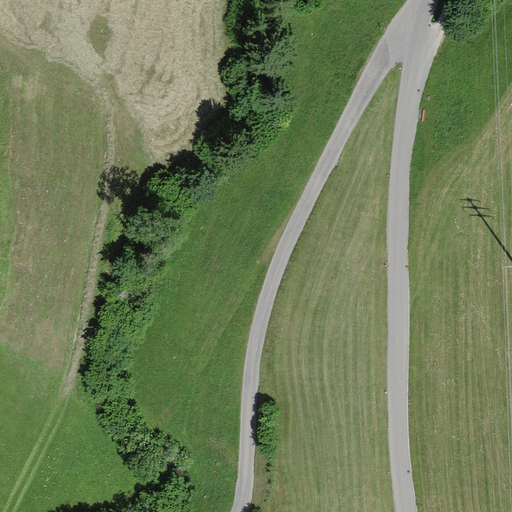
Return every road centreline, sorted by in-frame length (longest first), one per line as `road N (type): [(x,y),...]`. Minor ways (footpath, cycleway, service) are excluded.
road 1 (unclassified): [(244,511),(274,271),(390,51),(419,29)]
road 2 (residential): [(419,29),(397,246),(398,428),(408,511)]
